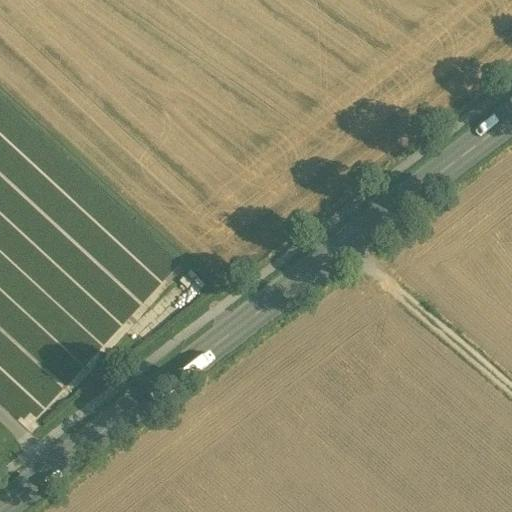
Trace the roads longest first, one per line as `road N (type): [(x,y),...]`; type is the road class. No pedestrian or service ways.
road 1 (primary): [(0,511),(511,119)]
road 2 (track): [(511,388),(346,246)]
